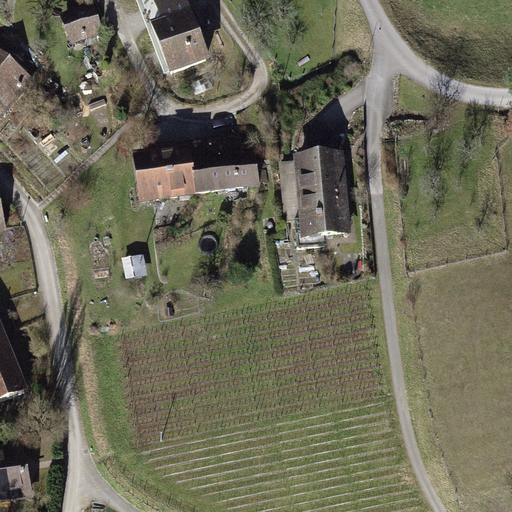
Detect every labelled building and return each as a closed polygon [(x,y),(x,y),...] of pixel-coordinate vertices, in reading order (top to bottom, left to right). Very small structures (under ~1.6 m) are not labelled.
[(162,32),(180,77),(219,61),(193,0),(175,0),(162,5),(172,28),(162,32)] [(97,5),(63,18),(75,48),(108,35),(97,5)] [(0,125),(35,80),(0,53),(0,125)] [(239,146),(135,164),(143,208),(247,189),(239,146)] [(349,237),(341,163),(298,168),(305,242),(349,237)] [(0,238),(11,237),(1,188),(0,187),(0,238)] [(12,323),(0,327),(0,408),(38,395),(12,323)] [(31,439),(0,446),(0,511),(46,499),(31,439)]
